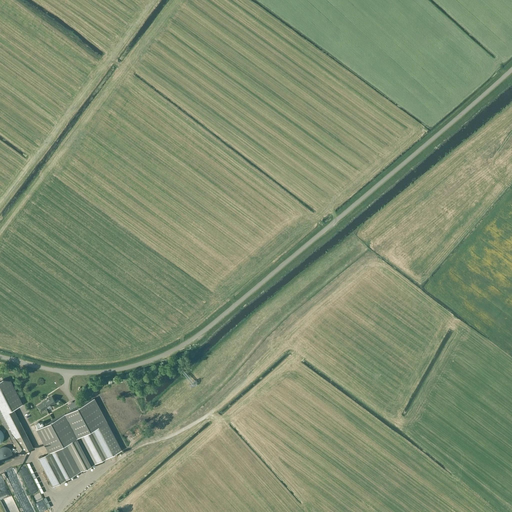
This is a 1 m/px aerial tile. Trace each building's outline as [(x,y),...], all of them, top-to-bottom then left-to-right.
[(5,383),(3,379),(0,380),(0,415),(20,455),(34,447),(13,409),(23,404),(11,381),(5,383)] [(42,402),(37,406),(41,412),(55,402),(52,396),(47,399),(47,398),(42,402)] [(96,405),(93,399),(41,426),(39,423),(36,424),(50,452),(40,457),(54,485),(120,450),(96,405)] [(127,442),(142,431),(136,424),(130,429),(120,438),(123,442),(123,443),(124,443),(126,441),(127,442)] [(8,446),(5,446),(3,446),(1,447),(0,447),(0,458),(0,459),(2,460),(5,461),(7,460),(9,459),(11,458),(12,456),(13,454),(12,451),(11,449),(10,447),(8,446)] [(11,478),(10,478),(15,492),(23,489),(20,480),(13,482),(11,478)]
